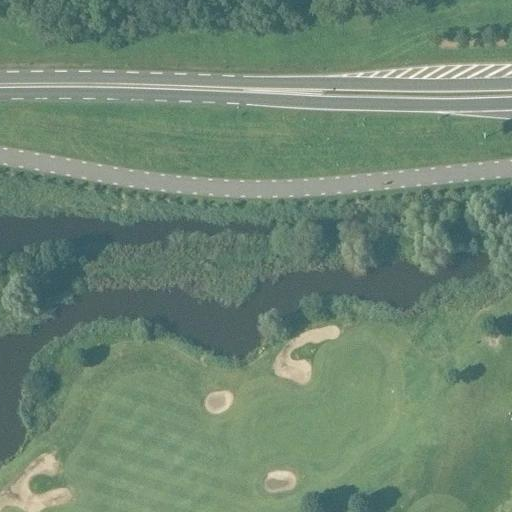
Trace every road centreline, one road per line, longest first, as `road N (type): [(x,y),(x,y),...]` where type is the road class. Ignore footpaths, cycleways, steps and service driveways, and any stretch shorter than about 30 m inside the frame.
road 1 (unclassified): [(511,168),(246,190),(0,158)]
road 2 (primary): [(0,88),(279,92)]
road 3 (primary): [(279,92),(361,105),(511,106)]
road 4 (primary): [(511,83),(279,92)]
